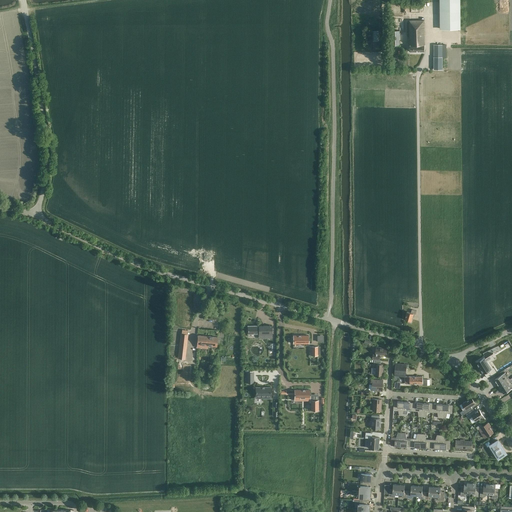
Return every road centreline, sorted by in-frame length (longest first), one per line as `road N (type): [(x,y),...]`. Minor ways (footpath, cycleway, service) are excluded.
road 1 (unclassified): [(34,215),(151,270),(327,318)]
road 2 (unclassified): [(416,344),(417,72)]
road 3 (unclassified): [(34,215),(47,154),(20,0)]
